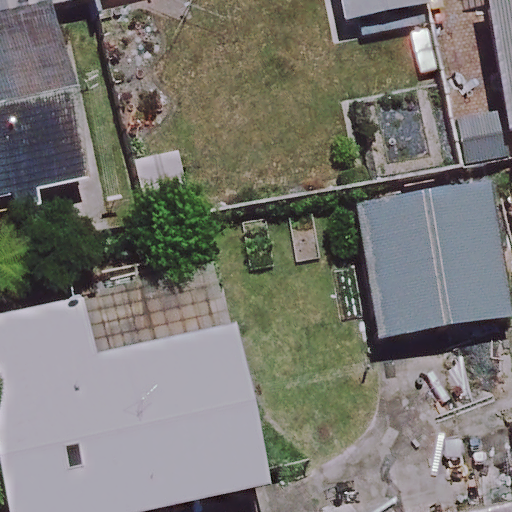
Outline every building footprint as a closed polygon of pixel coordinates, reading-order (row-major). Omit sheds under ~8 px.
[(87,0),(89,7),(91,17),(160,0),(87,0)] [(418,16),(415,0),(325,0),(331,31),(418,16)] [(0,214),(78,199),(44,27),(0,35),(0,214)] [(511,113),(511,35),(511,32),(433,50),(450,128),(511,113)] [(505,331),(486,197),(349,216),(368,350),(505,331)] [(89,373),(74,308),(0,324),(0,511),(197,511),(256,499),(222,343),(89,373)]
